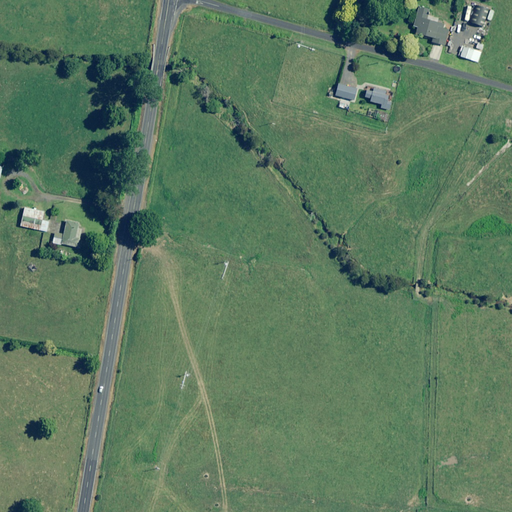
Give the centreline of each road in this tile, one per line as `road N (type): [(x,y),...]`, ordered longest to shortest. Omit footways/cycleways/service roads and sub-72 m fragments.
road 1 (primary): [(168,0),(82,511)]
road 2 (unclassified): [(511,88),(197,0)]
road 3 (unknown): [(10,173),(25,176),(37,196),(132,211)]
